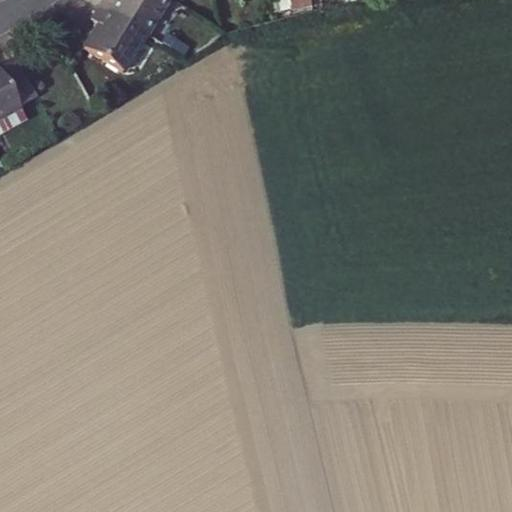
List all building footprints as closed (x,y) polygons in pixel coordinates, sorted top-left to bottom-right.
[(132,57),(153,22),(119,0),(99,0),(98,4),(107,11),(93,33),(132,57)] [(119,0),(153,22),(166,0),(119,0)] [(52,86),(36,54),(24,52),(11,60),(32,97),(43,91),(52,86)] [(0,116),(32,97),(11,60),(0,67),(0,116)] [(0,123),(4,131),(51,103),(43,91),(32,97),(0,116),(0,123)]
